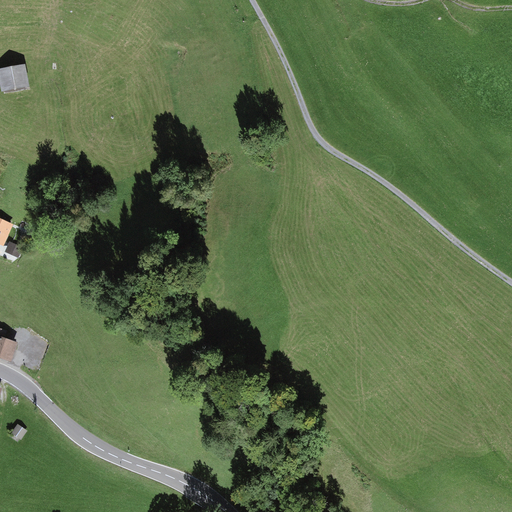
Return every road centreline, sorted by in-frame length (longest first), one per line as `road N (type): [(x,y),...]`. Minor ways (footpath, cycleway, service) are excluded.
road 1 (unclassified): [(254,0),(321,139),(511,281)]
road 2 (tertiary): [(0,370),(83,438),(196,489),(226,511)]
